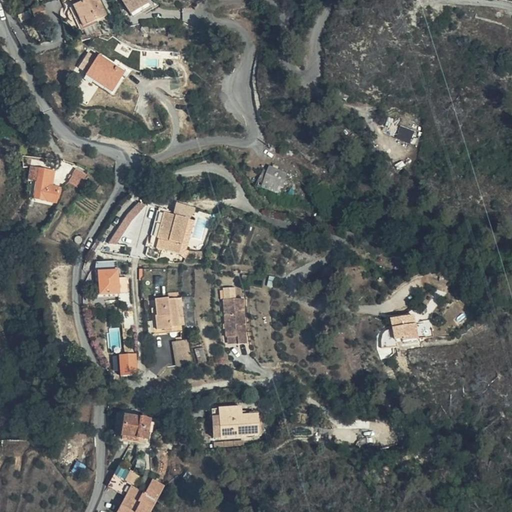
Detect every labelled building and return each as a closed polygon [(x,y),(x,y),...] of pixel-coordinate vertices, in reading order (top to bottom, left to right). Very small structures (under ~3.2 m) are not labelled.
[(60,0),(64,7),(71,3),(80,22),(104,13),(97,0),(60,0)] [(120,0),(128,13),(146,2),(145,0),(120,0)] [(40,6),(28,11),(32,21),(44,16),(40,6)] [(26,11),(15,16),(18,23),(29,19),(26,11)] [(148,25),(144,22),(141,23),(139,28),(141,30),(145,31),(148,29),(148,25)] [(177,35),(177,25),(168,26),(168,35),(177,35)] [(89,35),(99,31),(98,27),(77,34),(79,38),(89,35)] [(110,87),(116,75),(117,66),(92,53),(82,72),(110,87)] [(402,124),(397,137),(411,143),(416,130),(402,124)] [(277,182),(285,160),(266,153),(258,175),(277,182)] [(29,192),(41,195),(44,190),(49,174),(50,164),(35,161),(29,192)] [(83,188),(90,172),(76,166),(69,182),(83,188)] [(167,210),(152,206),(142,245),(161,249),(162,240),(151,236),(156,211),(166,213),(167,210)] [(162,240),(161,249),(161,250),(174,253),(182,217),(166,213),(156,211),(151,236),(162,240)] [(119,230),(122,232),(126,223),(113,218),(101,247),(111,250),(119,230)] [(75,236),(73,236),(69,236),(67,240),(68,244),(73,246),(76,244),(77,240),(75,236)] [(114,285),(110,268),(93,270),(94,275),(99,300),(116,296),(121,295),(119,285),(114,285)] [(99,300),(94,275),(89,276),(95,305),(116,301),(116,296),(99,300)] [(121,277),(122,292),(129,292),(128,276),(121,277)] [(147,327),(168,325),(167,299),(146,300),(146,305),(147,327)] [(216,338),(217,338),(227,338),(227,344),(227,346),(236,346),(236,301),(216,301),(216,338)] [(169,331),(168,325),(147,327),(146,305),(141,305),(143,333),(169,331)] [(412,327),(412,319),(390,321),(391,328),(412,327)] [(388,343),(391,337),(391,334),(398,333),(398,335),(413,334),(412,327),(391,328),(390,321),(381,324),(377,331),(376,336),(388,343)] [(176,338),(164,342),(171,366),(184,362),(176,338)] [(119,353),(121,375),(139,374),(138,352),(119,353)] [(229,398),(199,401),(202,429),(248,425),(246,404),(230,405),(229,398)] [(149,414),(147,405),(120,412),(125,430),(142,427),(141,422),(153,419),(152,413),(149,414)] [(130,464),(120,458),(105,481),(124,493),(115,510),(117,511),(146,511),(163,484),(152,479),(145,491),(131,484),(136,475),(127,469),(130,464)]
